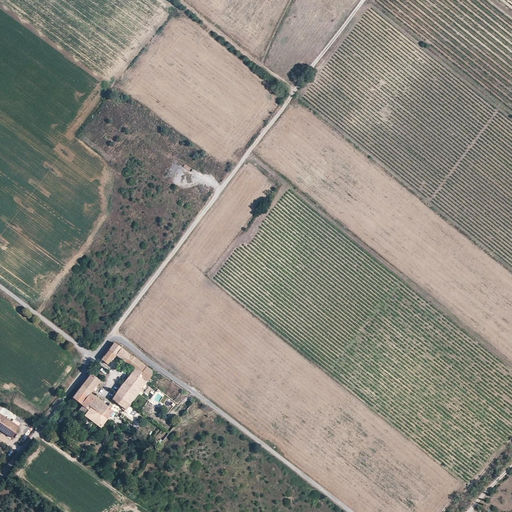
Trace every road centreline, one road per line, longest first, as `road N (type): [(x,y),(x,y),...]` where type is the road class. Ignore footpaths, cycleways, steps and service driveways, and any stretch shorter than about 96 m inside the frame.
road 1 (track): [(113,337),(365,0)]
road 2 (unclassified): [(94,358),(113,337),(350,511)]
road 3 (unclassified): [(0,479),(94,358)]
